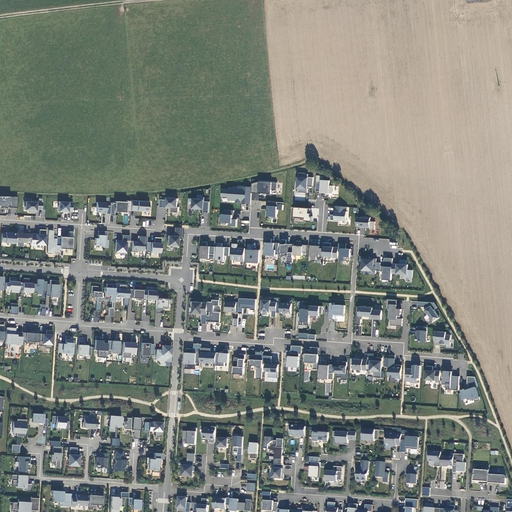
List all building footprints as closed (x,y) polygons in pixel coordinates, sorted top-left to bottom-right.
[(313,186),(313,176),(296,175),(295,192),(306,193),(307,186),(313,186)] [(319,193),(332,194),(332,185),(330,185),(330,180),(319,180),(320,175),(316,175),(315,190),(319,190),(319,193)] [(276,183),(252,181),(251,192),(276,194),(276,183)] [(250,204),(251,189),(222,185),(220,201),(250,204)] [(9,207),(17,208),(18,197),(0,196),(0,207),(6,208),(6,207),(6,206),(9,206),(9,207)] [(160,199),(159,207),(167,208),(167,207),(171,207),(171,208),(171,212),(178,213),(179,207),(177,207),(178,198),(167,198),(167,200),(160,199)] [(209,212),(209,201),(203,201),(203,199),(188,198),(188,205),(191,205),(191,209),(202,210),(202,212),(209,212)] [(36,209),(42,210),(42,202),(32,201),(32,202),(24,201),(24,206),(25,206),(25,210),(28,210),(28,212),(36,212),(36,209)] [(115,203),(110,203),(110,206),(110,214),(109,215),(114,216),(114,212),(126,213),(126,212),(130,212),(130,210),(131,208),(131,201),(126,201),(126,202),(115,201),(115,203)] [(131,201),(131,208),(135,209),(135,211),(142,211),(142,212),(147,212),(148,206),(149,206),(149,202),(131,201)] [(283,210),(283,203),(266,201),(265,216),(277,217),(277,209),(283,210)] [(58,202),(58,211),(68,212),(67,213),(71,213),(72,202),(58,202)] [(101,213),(110,214),(110,206),(106,206),(107,203),(97,202),(96,212),(101,213)] [(333,215),(330,215),(330,220),(346,222),(347,207),(334,206),(333,215)] [(292,218),(311,220),(312,208),(293,207),(292,218)] [(223,214),(219,214),(219,225),(229,225),(229,227),(237,227),(238,219),(233,219),(233,210),(224,210),(223,214)] [(355,227),(375,229),(375,222),(370,221),(370,218),(355,217),(355,227)] [(181,239),(182,228),(175,227),(174,236),(168,236),(167,246),(177,246),(178,239),(181,239)] [(35,244),(45,245),(46,230),(39,229),(39,234),(31,234),(30,242),(30,245),(35,246),(35,244)] [(60,248),(60,238),(56,237),(56,239),(54,238),(54,235),(53,235),(53,230),(48,230),(47,253),(55,254),(55,252),(59,252),(59,250),(60,248)] [(60,236),(60,238),(60,248),(72,249),(73,238),(74,238),(74,232),(68,231),(68,236),(68,237),(65,237),(65,236),(60,236)] [(106,240),(107,231),(98,231),(97,238),(95,238),(94,245),(103,246),(103,248),(108,248),(108,240),(106,240)] [(15,244),(16,242),(16,233),(10,233),(10,232),(6,232),(6,233),(1,233),(1,242),(5,242),(5,243),(15,244)] [(30,242),(31,234),(16,233),(16,242),(26,243),(26,241),(30,242)] [(126,247),(129,248),(130,236),(122,235),(122,240),(122,241),(116,240),(115,253),(120,254),(120,252),(125,253),(126,247)] [(146,242),(147,237),(139,236),(139,241),(132,241),(131,252),(138,252),(138,251),(143,251),(144,242),(146,242)] [(146,242),(146,252),(150,252),(150,253),(155,253),(155,252),(160,253),(161,238),(154,237),(154,243),(151,243),(146,242)] [(293,262),(294,244),(289,244),(289,246),(286,246),(287,240),(282,240),(281,256),(287,256),(286,262),(293,262)] [(264,242),(262,255),(277,256),(278,243),(264,242)] [(317,242),(312,242),(311,256),(323,257),(323,256),(324,247),(320,247),(320,246),(316,246),(317,242)] [(324,243),(324,247),(323,256),(333,257),(333,258),(338,258),(339,247),(331,247),(331,243),(324,243)] [(238,244),(232,244),(231,260),(237,260),(236,261),(244,262),(245,248),(240,248),(240,249),(237,249),(238,244)] [(245,262),(258,263),(258,250),(253,250),(253,245),(246,245),(245,262)] [(214,261),(215,246),(200,246),(199,260),(214,261)] [(229,255),(229,248),(215,246),(214,260),(225,261),(225,255),(229,255)] [(383,279),(391,280),(393,258),(384,258),(384,266),(383,271),(383,279)] [(19,282),(16,281),(16,278),(9,277),(9,283),(5,282),(5,289),(11,289),(11,292),(18,292),(19,289),(19,282)] [(23,283),(19,282),(19,289),(22,289),(22,292),(25,292),(32,293),(32,291),(33,284),(33,282),(28,282),(29,278),(23,278),(23,283)] [(47,284),(47,281),(42,281),(42,279),(37,279),(37,284),(33,284),(32,291),(36,291),(36,294),(41,294),(41,291),(46,291),(47,284)] [(47,284),(46,291),(46,296),(53,296),(53,297),(58,298),(59,285),(57,284),(57,280),(49,280),(49,284),(47,284)] [(109,302),(111,302),(114,302),(115,297),(115,296),(115,288),(112,288),(112,284),(106,284),(106,287),(104,287),(104,292),(105,292),(104,298),(110,298),(109,302)] [(118,288),(115,288),(115,296),(115,297),(123,297),(123,306),(128,306),(128,298),(129,289),(126,289),(126,285),(119,285),(118,288)] [(96,310),(100,311),(101,292),(97,291),(97,286),(91,286),(91,296),(94,296),(94,301),(96,301),(96,310)] [(142,301),(142,299),(143,290),(139,290),(139,286),(133,286),(133,289),(129,289),(128,298),(137,298),(136,300),(142,301)] [(146,290),(143,290),(142,299),(146,299),(156,300),(156,298),(156,291),(151,291),(152,287),(147,286),(146,290)] [(168,299),(156,298),(156,300),(155,313),(159,313),(159,309),(166,309),(167,304),(168,304),(168,299)] [(256,310),(257,299),(240,298),(239,313),(243,314),(244,308),(251,308),(251,310),(256,310)] [(401,314),(401,309),(397,309),(396,309),(396,300),(388,299),(387,308),(390,309),(389,318),(391,318),(391,325),(402,326),(403,319),(399,318),(400,314),(401,314)] [(208,301),(208,302),(207,316),(207,321),(217,322),(216,325),(220,325),(221,312),(214,311),(215,305),(220,306),(220,300),(213,300),(213,302),(208,301)] [(207,324),(207,321),(207,316),(208,302),(192,301),(192,306),(193,306),(193,313),(202,314),(202,323),(207,324)] [(226,311),(236,312),(237,302),(226,301),(226,311)] [(426,309),(424,311),(427,315),(429,314),(431,317),(429,318),(432,323),(439,318),(434,310),(437,307),(434,302),(419,301),(418,306),(426,307),(427,307),(427,308),(426,309)] [(281,303),(280,313),(291,314),(292,303),(281,303)] [(333,318),(334,315),(345,316),(345,305),(335,304),(335,303),(330,303),(329,318),(333,318)] [(322,314),(323,306),(311,305),(311,308),(310,317),(317,318),(318,315),(320,315),(320,313),(322,314)] [(373,310),(373,308),(357,306),(356,324),(361,325),(361,315),(373,316),(373,310)] [(310,318),(310,317),(311,308),(305,308),(305,309),(302,309),(301,316),(300,316),(299,321),(303,322),(303,325),(309,325),(310,318)] [(373,310),(373,316),(372,319),(382,319),(382,310),(373,310)] [(427,327),(417,326),(416,341),(426,342),(427,327)] [(21,345),(21,341),(22,332),(17,332),(16,334),(14,334),(15,332),(15,328),(10,327),(9,334),(10,334),(9,346),(16,346),(16,344),(21,345)] [(22,332),(21,341),(25,341),(25,343),(32,343),(32,342),(38,342),(38,333),(39,329),(30,329),(30,333),(22,332)] [(38,333),(38,342),(37,345),(45,345),(45,348),(51,348),(52,330),(46,330),(46,334),(42,334),(43,333),(38,333)] [(446,334),(446,332),(433,331),(433,344),(450,344),(450,335),(446,334)] [(100,340),(100,336),(95,336),(94,350),(98,350),(97,357),(106,358),(106,354),(107,341),(100,340)] [(107,341),(106,354),(111,354),(111,353),(118,354),(119,337),(115,337),(115,342),(112,342),(112,341),(107,340),(107,341)] [(135,339),(131,338),(130,344),(128,343),(128,342),(123,342),(122,357),(130,358),(131,352),(135,352),(135,339)] [(149,355),(153,355),(154,344),(149,344),(149,343),(146,343),(146,342),(147,339),(141,339),(140,355),(141,355),(141,358),(148,358),(149,355)] [(58,343),(57,352),(66,353),(66,356),(72,356),(73,341),(65,340),(65,344),(58,343)] [(77,354),(91,355),(91,347),(87,347),(87,345),(84,345),(84,341),(78,341),(77,354)] [(194,351),(201,351),(202,348),(202,344),(194,343),(194,349),(192,349),(191,353),(193,353),(194,351)] [(165,362),(170,362),(171,347),(168,346),(161,345),(161,350),(156,349),(155,360),(165,360),(165,362)] [(302,354),(302,346),(292,345),(291,353),(290,353),(290,356),(290,357),(289,357),(289,359),(287,359),(287,366),(298,367),(299,354),(302,354)] [(313,369),(318,369),(319,347),(312,347),(312,351),(310,351),(310,350),(309,350),(306,349),(305,363),(314,363),(313,369)] [(201,351),(194,351),(193,353),(191,353),(192,349),(186,348),(185,368),(196,369),(197,365),(200,366),(201,362),(201,351)] [(217,353),(211,352),(209,352),(210,348),(202,348),(201,351),(201,362),(216,363),(217,353)] [(217,353),(216,363),(216,366),(225,366),(225,362),(229,362),(230,350),(225,349),(224,353),(217,352),(217,353)] [(263,360),(264,356),(264,352),(256,351),(256,355),(256,359),(263,360)] [(374,353),(368,353),(368,359),(367,368),(370,368),(370,371),(374,371),(374,377),(384,378),(384,371),(381,371),(382,358),(377,357),(376,359),(374,359),(374,353)] [(240,358),(235,357),(234,373),(244,374),(246,354),(240,354),(240,358)] [(257,378),(262,379),(263,363),(263,360),(256,359),(256,355),(248,354),(248,359),(251,359),(251,365),(257,365),(257,378)] [(272,364),(272,363),(272,356),(264,356),(263,360),(263,363),(266,364),(266,371),(269,371),(269,377),(278,378),(279,364),(276,364),(272,364)] [(359,359),(356,359),(351,358),(351,364),(354,364),(354,369),(367,370),(367,368),(368,359),(363,359),(364,358),(359,357),(359,359)] [(396,378),(401,379),(402,365),(396,365),(396,367),(393,367),(394,365),(395,359),(385,358),(384,366),(388,366),(387,371),(389,371),(388,376),(395,377),(396,378)] [(334,365),(334,372),(337,372),(337,377),(342,377),(341,379),(347,380),(348,370),(347,370),(347,362),(342,361),(341,367),(339,367),(339,365),(334,365)] [(425,379),(440,380),(440,371),(436,370),(435,371),(433,371),(433,366),(426,366),(425,379)] [(420,381),(420,368),(413,367),(413,371),(407,371),(406,384),(410,384),(410,385),(417,386),(417,380),(420,381)] [(446,389),(458,390),(459,376),(452,376),(452,373),(449,373),(449,371),(444,371),(443,384),(446,384),(446,389)] [(478,386),(475,377),(468,376),(467,384),(468,384),(468,388),(469,389),(466,390),(465,389),(461,390),(462,393),(461,393),(463,399),(468,397),(468,399),(474,398),(474,399),(479,397),(476,387),(478,386)] [(42,426),(47,426),(47,418),(43,418),(43,414),(32,413),(32,423),(42,423),(42,426)] [(63,429),(68,429),(69,421),(64,421),(65,416),(51,415),(51,421),(55,422),(55,427),(61,428),(61,427),(63,427),(63,429)] [(115,427),(120,427),(121,416),(108,415),(108,420),(109,420),(109,426),(108,426),(108,432),(114,432),(115,427)] [(133,438),(138,439),(140,417),(132,417),(132,418),(127,417),(127,421),(124,421),(124,429),(131,429),(131,431),(133,431),(133,438)] [(89,428),(97,429),(97,419),(89,418),(89,419),(83,418),(83,422),(82,422),(82,427),(89,428)] [(16,436),(25,437),(26,420),(16,419),(16,422),(13,422),(12,432),(16,433),(16,436)] [(149,432),(149,431),(155,431),(155,437),(161,437),(161,427),(164,427),(164,422),(152,421),(152,423),(144,422),(143,431),(149,432)] [(306,426),(291,425),(290,435),(296,436),(301,437),(301,436),(305,436),(306,426)] [(215,443),(216,427),(212,427),(212,428),(208,428),(207,429),(203,429),(203,439),(210,439),(210,443),(215,443)] [(188,444),(196,445),(197,428),(192,428),(192,431),(184,431),(183,441),(188,441),(188,444)] [(379,430),(363,429),(363,440),(375,441),(375,439),(379,440),(379,430)] [(328,443),(329,432),(324,432),(324,433),(314,432),(313,442),(319,442),(320,441),(323,441),(323,442),(328,443)] [(356,440),(357,432),(349,432),(349,433),(334,432),(333,437),(337,437),(336,442),(341,443),(341,444),(346,445),(346,443),(348,443),(349,440),(356,440)] [(402,434),(393,434),(393,435),(386,434),(386,444),(392,445),(392,446),(396,446),(396,445),(401,445),(401,440),(402,434)] [(239,455),(243,455),(244,437),(234,436),(233,452),(239,452),(239,455)] [(228,444),(231,444),(231,437),(226,437),(225,439),(219,438),(218,448),(225,448),(225,447),(228,447),(228,444)] [(266,437),(265,449),(269,449),(275,451),(274,464),(275,464),(282,465),(282,456),(283,448),(276,447),(273,445),(273,438),(266,437)] [(405,442),(405,440),(401,440),(401,445),(400,452),(406,452),(406,449),(418,449),(419,437),(407,437),(406,442),(405,442)] [(111,438),(111,446),(119,447),(119,439),(111,438)] [(258,459),(259,444),(250,443),(250,448),(250,454),(251,454),(251,458),(258,459)] [(60,446),(53,446),(52,455),(51,455),(50,461),(55,462),(55,460),(60,460),(61,447),(60,446)] [(76,452),(76,448),(69,447),(69,452),(69,455),(68,454),(67,465),(78,466),(78,460),(79,460),(80,455),(74,455),(74,452),(76,452)] [(442,456),(442,452),(429,451),(429,461),(435,462),(434,466),(441,467),(441,466),(442,456)] [(106,468),(107,453),(99,453),(98,457),(96,457),(96,461),(96,467),(106,468)] [(146,457),(146,464),(147,464),(146,469),(152,469),(152,472),(158,472),(158,464),(160,465),(160,458),(162,459),(163,453),(154,453),(154,458),(153,459),(151,459),(150,457),(146,457)] [(115,459),(115,464),(114,463),(113,471),(119,472),(119,471),(124,471),(125,465),(127,465),(127,460),(122,459),(122,454),(114,454),(114,459),(115,459)] [(464,454),(454,454),(454,456),(453,466),(453,472),(457,472),(457,471),(465,472),(466,463),(464,463),(464,454)] [(28,461),(28,457),(17,456),(17,461),(18,461),(17,471),(28,472),(28,466),(29,466),(29,461),(28,461)] [(454,456),(442,456),(441,466),(445,466),(453,466),(454,456)] [(369,474),(369,461),(362,461),(362,469),(357,469),(356,474),(357,474),(357,480),(358,481),(362,482),(362,480),(367,481),(367,475),(369,474)] [(194,467),(194,462),(187,462),(184,462),(184,466),(183,466),(182,476),(193,477),(193,471),(194,471),(195,467),(194,467)] [(318,463),(311,462),(310,477),(319,477),(320,467),(318,467),(318,463)] [(376,477),(385,478),(385,471),(384,471),(385,462),(377,462),(376,477)] [(283,479),(284,465),(282,465),(275,464),(275,468),(271,468),(271,473),(273,473),(273,478),(283,479)] [(334,471),(327,471),(326,482),(331,482),(331,481),(337,482),(338,480),(342,480),(343,467),(334,466),(334,471)] [(483,470),(474,469),(474,481),(479,481),(479,484),(488,484),(489,472),(489,469),(483,468),(483,470)] [(418,470),(408,470),(407,484),(417,484),(418,470)] [(489,472),(488,484),(500,485),(500,484),(506,484),(506,478),(505,475),(501,475),(501,472),(489,472)] [(28,476),(11,474),(11,480),(12,480),(12,485),(16,486),(16,487),(25,488),(25,491),(31,491),(31,484),(27,483),(25,483),(26,481),(27,481),(28,481),(28,476)] [(246,490),(255,491),(255,483),(247,482),(246,490)] [(423,487),(422,496),(430,496),(431,488),(423,487)] [(70,506),(71,495),(71,494),(63,493),(60,493),(60,491),(51,490),(51,494),(53,494),(52,501),(59,502),(59,506),(70,506)] [(262,491),(262,498),(264,498),(264,500),(263,500),(263,506),(264,506),(263,511),(267,511),(266,511),(273,511),(277,511),(278,509),(278,502),(274,502),(274,501),(270,501),(270,498),(271,498),(271,492),(262,491)] [(128,498),(128,497),(128,492),(120,492),(120,497),(111,496),(110,509),(117,509),(117,506),(123,506),(124,497),(128,498)] [(97,495),(89,495),(88,507),(95,508),(95,505),(102,505),(102,493),(97,493),(97,495)] [(75,495),(71,495),(70,506),(75,507),(75,505),(86,506),(87,495),(80,495),(80,494),(75,494),(75,495)] [(28,511),(29,511),(29,510),(37,510),(38,498),(29,497),(29,500),(17,499),(17,502),(12,502),(12,509),(17,509),(17,511),(18,511),(28,511)] [(179,497),(178,511),(186,511),(187,511),(190,511),(191,503),(187,503),(188,498),(179,497)] [(226,510),(226,505),(227,499),(222,499),(222,497),(214,497),(214,509),(226,510)] [(231,511),(237,511),(238,511),(239,511),(239,503),(239,499),(232,499),(232,498),(227,498),(227,499),(226,505),(231,506),(231,511)] [(132,499),(132,505),(131,509),(140,510),(140,499),(136,499),(132,499)] [(200,503),(195,503),(194,511),(208,511),(209,505),(207,505),(208,499),(202,499),(202,505),(199,505),(200,503)] [(403,511),(413,511),(414,508),(418,509),(418,500),(406,499),(405,507),(404,507),(404,510),(403,511)] [(239,503),(239,511),(252,511),(253,500),(247,500),(246,504),(239,503)] [(339,508),(335,508),(336,503),(328,502),(327,511),(342,511),(343,510),(339,510),(339,508)]
